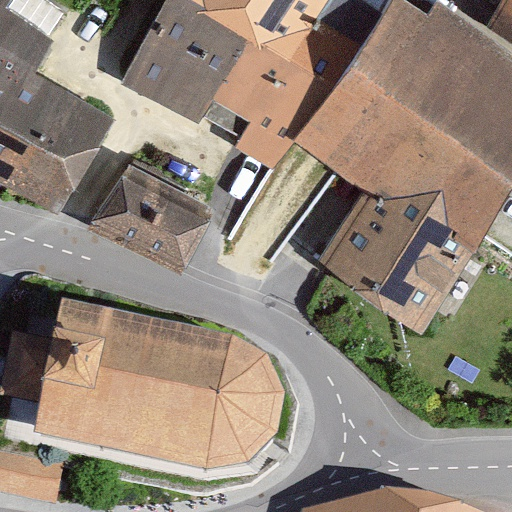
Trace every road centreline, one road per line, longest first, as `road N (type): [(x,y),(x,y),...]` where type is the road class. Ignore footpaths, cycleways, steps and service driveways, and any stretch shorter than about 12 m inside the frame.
road 1 (residential): [(0,227),(244,315),(317,357),(349,418),(395,464)]
road 2 (residential): [(268,511),(395,464)]
